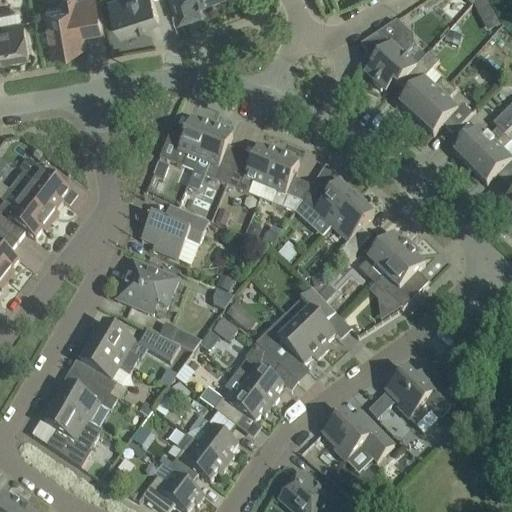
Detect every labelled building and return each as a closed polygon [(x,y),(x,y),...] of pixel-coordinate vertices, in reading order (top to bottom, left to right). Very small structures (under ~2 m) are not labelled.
[(80,34),(102,30),(96,0),(62,0),(64,6),(46,10),(54,51),(82,46),(80,34)] [(153,0),(109,0),(116,20),(113,21),(117,33),(120,32),(121,35),(139,29),(138,26),(159,19),(153,0)] [(200,13),(197,3),(206,0),(172,0),(179,20),(200,13)] [(486,1),(474,7),(477,14),(490,8),(486,1)] [(0,59),(29,55),(23,21),(0,25),(0,59)] [(398,23),(391,27),(361,47),(374,67),(366,75),(386,94),(394,85),(398,89),(416,69),(405,60),(414,50),(413,36),(398,23)] [(400,107),(417,122),(450,87),(443,81),(434,90),(424,80),(439,64),(430,55),(400,88),(409,96),(400,107)] [(456,94),(450,87),(417,122),(434,138),(444,128),(454,137),(473,116),(462,107),(458,111),(448,102),(456,94)] [(454,155),(471,172),(505,138),(505,137),(511,130),(511,108),(494,126),(498,131),(490,139),(480,130),(454,155)] [(161,160),(194,174),(214,126),(203,122),(201,125),(192,121),(185,138),(172,133),(161,160)] [(227,188),(239,160),(226,155),(233,138),(224,134),(225,131),(214,126),(194,174),(227,188)] [(511,144),(505,138),(471,172),(487,188),(497,178),(506,187),(511,181),(511,144)] [(252,165),(239,160),(227,188),(250,197),(254,186),(265,190),(280,154),(269,149),(268,153),(258,149),(252,165)] [(291,158),(280,154),(265,190),(261,202),(272,206),(295,216),(302,204),(286,198),(300,166),(290,162),(291,158)] [(33,164),(10,193),(50,223),(64,205),(55,198),(63,188),(33,164)] [(332,230),(360,199),(353,193),(350,196),(340,187),(328,199),(314,187),(302,204),(296,214),(306,224),(315,215),(332,230)] [(36,242),(50,223),(10,193),(3,203),(5,204),(0,210),(0,231),(18,245),(26,235),(36,242)] [(367,205),(360,199),(332,230),(349,246),(340,255),(350,264),(372,240),(362,231),(374,218),(364,209),(367,205)] [(210,224),(175,210),(169,225),(152,218),(142,243),(155,249),(153,253),(179,264),(188,243),(200,248),(210,224)] [(0,276),(6,281),(20,263),(10,255),(18,245),(0,231),(0,276)] [(359,271),(375,287),(413,248),(408,243),(404,247),(394,236),(359,271)] [(419,254),(413,248),(375,287),(384,295),(385,294),(404,312),(429,286),(418,275),(425,267),(415,257),(419,254)] [(133,264),(117,303),(154,318),(158,307),(167,311),(179,283),(133,264)] [(336,317),(312,292),(295,310),(304,319),(295,327),(324,357),(329,352),(325,348),(336,338),(325,327),(336,317)] [(214,306),(227,311),(231,298),(218,294),(214,306)] [(256,323),(236,306),(227,317),(247,334),(256,323)] [(230,346),(239,333),(223,321),(214,334),(230,346)] [(93,346),(134,371),(139,363),(129,356),(136,345),(105,326),(93,346)] [(256,347),(258,348),(280,368),(292,356),(304,369),(315,359),(318,362),(324,357),(295,327),(286,336),(277,326),(256,347)] [(148,333),(139,348),(171,366),(181,349),(172,345),(148,333)] [(172,345),(181,349),(194,356),(202,345),(178,333),(172,345)] [(116,402),(134,371),(93,346),(81,366),(94,374),(87,385),(116,402)] [(281,369),(280,368),(258,348),(234,380),(244,388),(273,409),(279,401),(277,399),(284,389),(273,380),(281,369)] [(424,438),(440,422),(458,406),(440,388),(426,372),(416,382),(408,374),(386,395),(400,409),(398,411),(424,438)] [(81,395),(69,388),(62,400),(57,398),(53,405),(90,427),(101,408),(111,414),(118,403),(116,402),(87,385),(81,395)] [(179,386),(168,395),(178,406),(189,397),(179,386)] [(214,412),(236,429),(245,418),(256,426),(263,416),(266,418),(273,409),(244,388),(236,399),(229,393),(214,412)] [(100,433),(90,427),(53,405),(48,413),(52,416),(45,428),(57,435),(48,449),(82,472),(92,455),(90,453),(94,448),(93,444),(100,433)] [(395,448),(391,445),(377,431),(362,415),(353,424),(345,416),(323,438),(337,452),(335,454),(346,465),(362,450),(377,465),(395,448)] [(187,438),(228,469),(234,460),(232,458),(239,448),(206,423),(201,419),(187,438)] [(221,478),(228,469),(187,438),(178,449),(183,454),(178,461),(211,486),(218,476),(221,478)] [(131,444),(127,450),(142,462),(147,455),(131,444)] [(327,511),(335,504),(318,489),(303,476),(279,503),(288,511),(327,511)] [(205,499),(175,477),(168,487),(158,480),(138,506),(149,511),(178,511),(180,510),(182,511),(190,511),(195,507),(198,509),(205,499)] [(129,490),(125,496),(135,502),(138,495),(129,490)] [(0,511),(19,511),(25,504),(19,500),(16,504),(4,496),(0,501),(0,511)] [(361,511),(352,503),(343,511),(361,511)]
